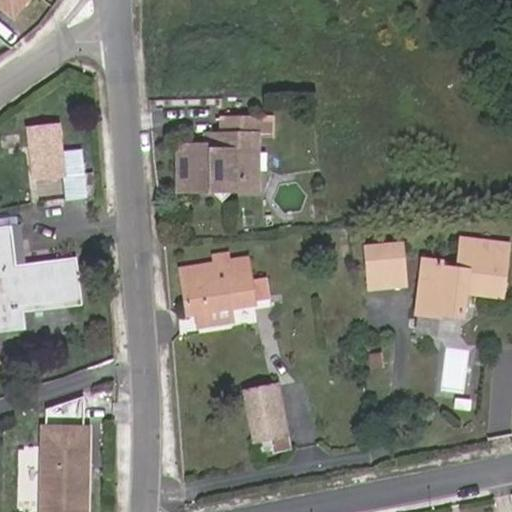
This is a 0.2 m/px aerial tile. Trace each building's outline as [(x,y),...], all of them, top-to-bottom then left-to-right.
[(0,0),(0,1),(23,19),(37,0),(0,0)] [(0,151),(31,148),(29,131),(29,127),(14,128),(16,136),(0,137),(0,151)] [(29,131),(34,177),(60,173),(63,200),(85,197),(79,151),(58,154),(55,135),(54,128),(29,131)] [(252,155),(259,155),(261,137),(221,136),(220,150),(213,150),(209,145),(180,145),(179,189),(215,189),(230,189),(251,172),(252,155)] [(220,150),(221,136),(208,136),(209,145),(213,150),(220,150)] [(251,172),(230,189),(258,189),(259,155),(252,155),(251,172)] [(14,267),(26,265),(22,234),(19,232),(17,220),(0,222),(0,229),(9,228),(14,267)] [(9,228),(0,229),(0,327),(22,324),(19,309),(78,300),(72,260),(26,265),(14,267),(9,228)] [(441,265),(422,262),(417,316),(437,318),(439,313),(460,315),(462,291),(498,295),(503,247),(460,243),(456,271),(441,271),(441,265)] [(252,281),(247,257),(230,260),(230,254),(214,257),(216,265),(181,270),(188,312),(255,303),(254,295),(265,293),(262,281),(252,281)] [(389,270),(366,273),(367,287),(390,284),(389,270)] [(288,434),(278,385),(248,391),(257,439),(288,434)] [(84,511),(86,431),(40,431),(39,511),(84,511)]
